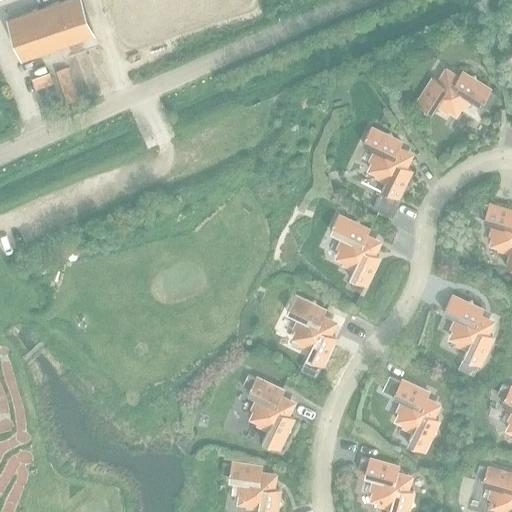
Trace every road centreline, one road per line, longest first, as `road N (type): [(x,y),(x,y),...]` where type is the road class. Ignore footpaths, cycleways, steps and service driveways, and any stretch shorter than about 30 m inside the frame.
road 1 (residential): [(323,511),(323,437),(356,367),(405,308),(431,199),(468,165),(511,162)]
road 2 (unclassified): [(0,158),(353,0)]
